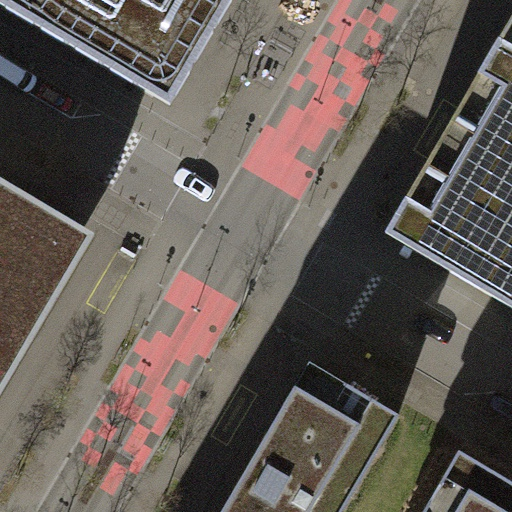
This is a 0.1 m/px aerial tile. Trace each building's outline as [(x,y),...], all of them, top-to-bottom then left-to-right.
[(0,0),(0,5),(171,106),(233,0),(0,0)] [(511,20),(500,42),(511,48),(511,20)] [(511,48),(500,42),(386,234),(511,308),(511,48)] [(0,398),(96,236),(0,180),(0,398)] [(310,363),(222,511),(344,511),(401,416),(310,363)] [(511,511),(511,482),(459,451),(423,511),(511,511)]
